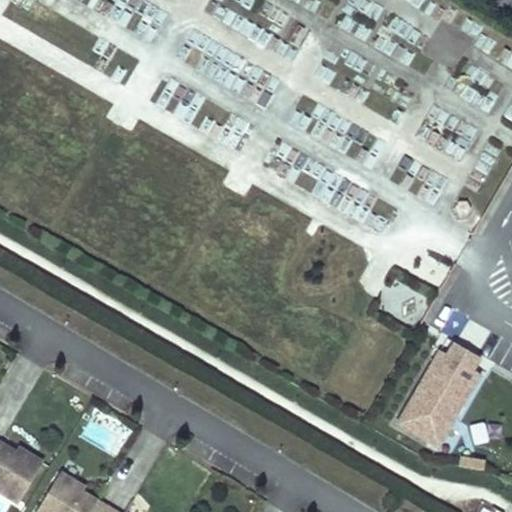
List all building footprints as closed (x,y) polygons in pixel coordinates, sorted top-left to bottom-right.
[(433,451),(482,367),(443,344),(393,428),(433,451)] [(97,406),(80,436),(118,457),(135,428),(97,406)] [(472,444),(488,440),(484,421),(468,424),(472,444)] [(0,488),(28,506),(53,465),(37,455),(34,460),(25,455),(0,440),(0,488)] [(25,455),(34,460),(37,455),(28,450),(25,455)] [(469,466),(490,470),(492,460),(471,456),(469,466)] [(70,475),(47,511),(120,511),(92,495),(83,489),(86,485),(70,475)] [(83,489),(92,495),(95,490),(86,485),(83,489)]
